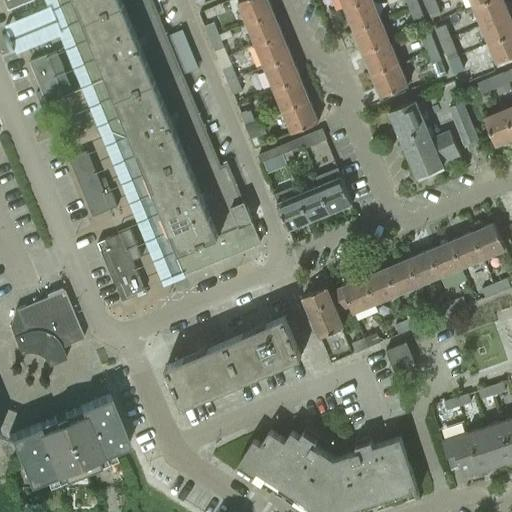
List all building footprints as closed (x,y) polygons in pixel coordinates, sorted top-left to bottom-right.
[(4,0),(8,8),(9,10),(18,6),(28,2),(33,0),(32,0),(4,0)] [(128,137),(184,273),(259,242),(261,241),(252,220),(253,220),(245,199),(243,200),(228,161),(221,164),(152,0),(58,0),(64,14),(112,130),(128,137)] [(239,0),(238,0),(247,21),(273,10),(268,0),(239,0)] [(380,18),(372,0),(362,0),(345,7),(354,28),(380,18)] [(436,0),(433,0),(426,3),(431,16),(441,12),(436,0)] [(481,0),(474,3),(482,22),(508,11),(503,0),(481,0)] [(423,15),(418,3),(409,7),(414,19),(423,15)] [(51,5),(7,24),(12,36),(20,53),(64,33),(57,17),(51,5)] [(282,32),(273,10),(247,21),(256,43),(282,32)] [(482,22),(490,40),(511,31),(511,21),(508,11),(482,22)] [(389,39),(380,18),(354,28),(363,50),(389,39)] [(204,24),(210,37),(219,33),(214,20),(204,24)] [(441,40),(451,36),(446,23),(436,27),(441,40)] [(511,54),(511,31),(490,40),(498,61),(511,54)] [(291,54),(282,32),(256,43),(265,65),(291,54)] [(224,47),(219,33),(210,37),(215,50),(224,47)] [(421,38),(427,50),(436,46),(431,34),(421,38)] [(451,36),(441,40),(447,53),(456,49),(451,36)] [(398,61),(389,39),(363,50),(372,72),(398,61)] [(441,59),(436,46),(427,50),(432,63),(441,59)] [(36,92),(43,109),(57,103),(57,101),(74,93),(56,50),(30,61),(42,90),(36,92)] [(300,76),(291,54),(265,65),(274,87),(300,76)] [(454,71),(464,67),(459,54),(449,58),(454,71)] [(398,61),(372,72),(381,95),(408,84),(398,61)] [(223,69),(228,81),(237,77),(232,65),(223,69)] [(504,71),(491,76),(495,86),(508,81),(504,71)] [(283,109),(309,98),(300,76),(274,87),(283,109)] [(482,92),(495,86),(491,76),(478,82),(482,92)] [(242,90),(237,77),(228,81),(233,94),(242,90)] [(319,121),(309,98),(283,109),(292,131),(319,121)] [(390,109),(399,133),(414,127),(416,131),(427,127),(416,99),(390,109)] [(449,105),(453,116),(466,110),(461,99),(449,105)] [(241,112),(246,125),(255,121),(250,108),(241,112)] [(496,143),(511,136),(511,125),(505,109),(485,117),(496,143)] [(466,110),(453,116),(465,143),(477,137),(466,110)] [(260,133),(255,121),(246,125),(251,137),(260,133)] [(414,127),(399,133),(403,142),(407,141),(421,174),(443,165),(443,164),(461,157),(450,130),(432,137),(427,127),(416,131),(414,127)] [(300,137),(303,144),(304,143),(305,146),(326,138),(322,128),(300,137)] [(300,137),(280,145),(283,152),(303,144),(300,137)] [(261,161),(283,152),(280,145),(258,154),(261,161)] [(69,157),(87,200),(93,214),(117,204),(105,176),(100,178),(88,149),(69,157)] [(316,176),(319,183),(331,212),(353,203),(338,167),(316,176)] [(331,212),(319,183),(299,191),(311,220),(331,212)] [(311,220),(299,191),(296,184),(274,193),(289,229),(311,220)] [(473,230),(484,256),(505,247),(494,221),(473,230)] [(121,232),(98,241),(122,301),(137,295),(136,293),(145,289),(133,259),(142,256),(131,228),(122,231),(121,232)] [(473,230),(451,239),(462,265),(484,256),(473,230)] [(462,265),(451,239),(430,248),(441,274),(462,265)] [(430,248),(408,257),(419,283),(441,274),(430,248)] [(419,283),(408,257),(386,266),(397,293),(419,283)] [(386,266),(365,275),(376,301),(397,293),(386,266)] [(353,311),(376,301),(365,275),(342,285),(343,287),(350,304),(353,311)] [(507,277),(494,282),(498,291),(510,286),(507,277)] [(485,297),(498,291),(494,282),(482,287),(485,297)] [(344,325),(337,309),(330,292),(327,285),(303,295),(320,335),(344,325)] [(337,309),(350,304),(343,287),(330,292),(337,309)] [(13,336),(20,353),(23,352),(25,352),(28,351),(31,352),(33,352),(36,353),(38,354),(40,355),(43,357),(44,358),(46,360),(48,363),(49,365),(66,358),(61,346),(84,337),(64,289),(15,309),(9,326),(13,335),(13,336)] [(463,295),(451,300),(454,310),(467,304),(463,295)] [(442,315),(454,310),(451,300),(438,306),(442,315)] [(420,313),(407,318),(411,328),(424,322),(420,313)] [(285,314),(226,339),(242,379),(302,354),(285,314)] [(399,333),(411,328),(407,318),(395,324),(399,333)] [(364,337),(368,346),(381,341),(377,331),(364,337)] [(356,351),(368,346),(364,337),(352,342),(356,351)] [(242,379),(226,339),(166,364),(183,404),(242,379)] [(407,342),(407,341),(386,349),(386,350),(388,350),(396,370),(395,371),(396,372),(416,363),(416,362),(415,363),(406,342),(407,342)] [(503,381),(491,385),(493,393),(506,389),(503,381)] [(482,397),(493,393),(491,385),(479,389),(482,397)] [(457,396),(459,404),(471,400),(469,392),(457,396)] [(130,443),(109,394),(80,406),(80,407),(83,406),(85,410),(67,418),(65,413),(66,413),(66,412),(53,417),(53,418),(54,418),(56,422),(38,430),(36,425),(39,424),(39,423),(11,434),(9,434),(8,435),(10,436),(30,484),(63,470),(65,476),(64,477),(65,478),(100,463),(100,462),(99,462),(96,456),(130,443)] [(447,408),(459,404),(457,396),(445,400),(447,408)] [(511,415),(502,419),(511,448),(511,415)] [(511,464),(511,448),(502,419),(485,425),(498,463),(508,460),(510,465),(511,464)] [(498,463),(485,425),(468,430),(481,469),(480,469),(482,475),(483,475),(483,474),(489,472),(487,467),(498,463)] [(308,509),(313,511),(327,511),(335,457),(314,444),(318,439),(304,430),(301,435),(292,429),(286,439),(271,429),(262,442),(255,437),(238,463),(255,474),(259,468),(312,503),(308,509)] [(463,475),(480,469),(481,469),(468,430),(442,439),(451,467),(459,464),(463,475)] [(358,449),(335,457),(327,511),(347,511),(346,507),(417,484),(401,435),(374,444),(372,439),(356,444),(358,449)]
